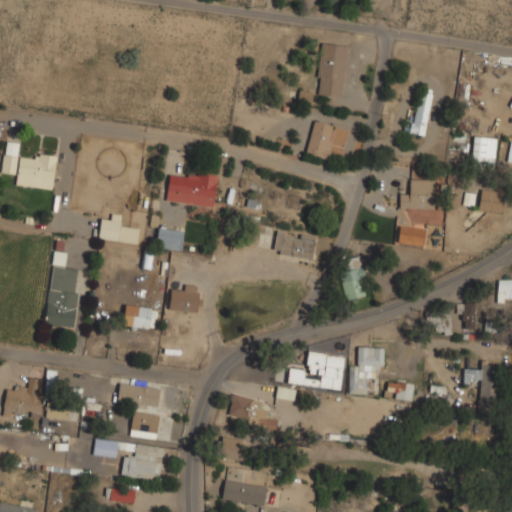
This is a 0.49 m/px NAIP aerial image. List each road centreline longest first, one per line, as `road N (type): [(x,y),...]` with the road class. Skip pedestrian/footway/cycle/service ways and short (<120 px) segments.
road 1 (tertiary): [(511,247),(417,297),(280,335),(231,358),(212,381),(196,427),(192,511)]
road 2 (residential): [(511,49),(164,0)]
road 3 (residential): [(388,31),(368,154),(346,226),(308,305),(280,335)]
road 4 (residential): [(0,350),(212,381)]
